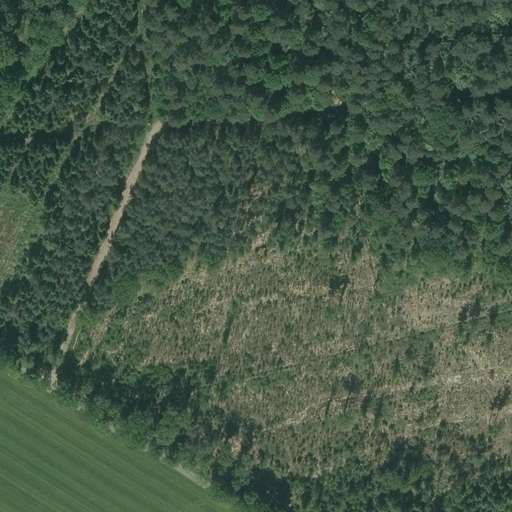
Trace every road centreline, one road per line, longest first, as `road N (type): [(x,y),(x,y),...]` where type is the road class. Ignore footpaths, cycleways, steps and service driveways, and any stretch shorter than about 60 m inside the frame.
road 1 (track): [(49,386),(152,131),(511,74)]
road 2 (unclassified): [(0,354),(250,511)]
